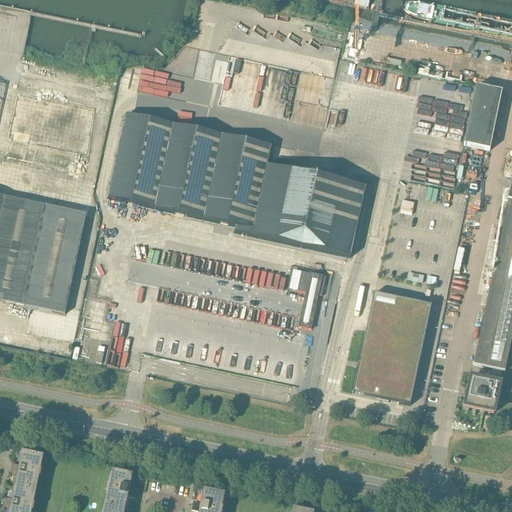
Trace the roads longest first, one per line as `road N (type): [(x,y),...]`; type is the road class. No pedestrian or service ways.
road 1 (tertiary): [(501,511),(0,407)]
road 2 (unknown): [(394,167),(223,116),(211,90),(241,6)]
